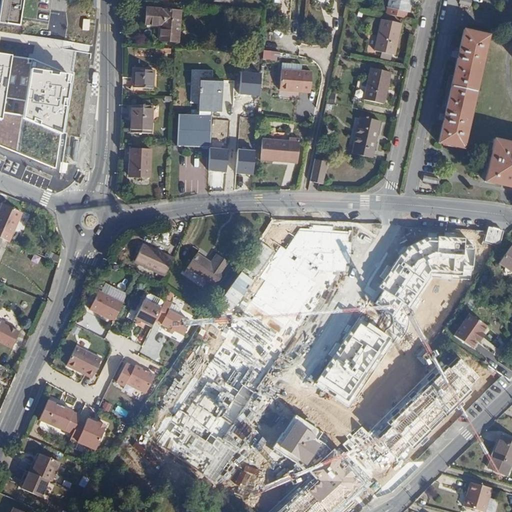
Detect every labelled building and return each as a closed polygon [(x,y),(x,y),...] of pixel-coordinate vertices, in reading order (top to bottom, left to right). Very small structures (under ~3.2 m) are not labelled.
[(0,0),(0,25),(10,28),(18,29),(22,0),(0,0)] [(389,0),(387,13),(407,17),(408,11),(411,11),(413,0),(389,0)] [(147,7),(145,22),(162,24),(161,40),(180,41),(182,10),(147,7)] [(375,50),(383,52),(391,54),(395,54),(402,23),(382,18),(375,50)] [(457,68),(440,143),(464,149),(473,109),(471,109),(478,75),(480,76),(489,39),(489,36),(465,30),(457,68)] [(0,118),(10,58),(0,55),(0,118)] [(280,61),(279,68),(299,69),(299,63),(280,61)] [(131,68),(130,86),(149,87),(150,69),(131,68)] [(299,69),(279,68),(277,89),(308,91),(310,70),(299,69)] [(371,68),(364,99),(384,104),(391,72),(371,68)] [(66,74),(30,70),(23,118),(61,133),(66,74)] [(261,74),(242,72),(240,94),(259,95),(261,74)] [(199,94),(198,103),(198,116),(176,115),(175,144),(206,146),(207,126),(208,126),(209,110),(217,110),(219,80),(210,80),(198,79),(198,88),(197,88),(196,93),(199,94)] [(127,102),(126,131),(147,132),(148,103),(127,102)] [(360,116),(354,145),(359,147),(357,155),(372,158),(380,121),(360,116)] [(260,137),(259,158),(296,161),(298,140),(260,137)] [(511,141),(497,138),(488,180),(497,181),(498,179),(511,182),(511,141)] [(121,148),(121,157),(125,157),(124,175),(145,176),(146,149),(121,148)] [(228,150),(211,148),(209,170),(226,172),(228,150)] [(256,151),(238,149),(236,173),(254,175),(256,151)] [(315,160),(310,181),(321,183),(325,162),(315,160)] [(441,178),(426,175),(425,181),(440,184),(441,178)] [(0,242),(0,243),(7,246),(20,216),(0,207),(0,242)] [(254,271),(271,282),(297,240),(280,229),(254,271)] [(405,247),(399,257),(378,288),(410,306),(430,272),(463,275),(465,239),(427,238),(405,247)] [(166,276),(174,257),(143,242),(135,261),(166,276)] [(511,245),(500,261),(511,269),(511,245)] [(198,250),(189,264),(216,283),(232,261),(218,252),(213,260),(198,250)] [(171,435),(208,458),(304,305),(267,282),(171,435)] [(90,309),(115,321),(123,303),(99,291),(90,309)] [(136,318),(153,326),(155,321),(162,308),(145,300),(136,318)] [(162,308),(155,321),(184,335),(191,321),(162,307),(162,308)] [(469,313),(455,335),(472,347),(477,340),(487,325),(469,313)] [(492,325),(487,332),(502,342),(511,328),(511,327),(494,315),(488,323),(492,325)] [(358,318),(316,381),(347,401),(390,338),(358,318)] [(19,331),(0,321),(0,343),(11,349),(19,331)] [(490,327),(487,325),(477,340),(480,341),(490,327)] [(67,366),(86,374),(87,372),(93,375),(95,371),(102,359),(77,346),(67,366)] [(372,438),(362,427),(351,435),(350,433),(346,436),(348,439),(343,444),(348,451),(345,454),(342,452),(338,455),(332,450),(308,471),(317,481),(283,511),(346,511),(472,393),(467,388),(477,377),(459,359),(450,370),(447,368),(388,425),(389,428),(378,439),(375,436),(372,438)] [(134,366),(126,384),(145,393),(153,376),(134,366)] [(77,422),(80,416),(72,412),(72,411),(47,400),(39,419),(64,430),(64,431),(72,434),(77,422)] [(72,434),(70,438),(77,441),(76,442),(94,450),(104,427),(97,424),(94,423),(86,419),(83,425),(77,422),(72,434)] [(315,437),(294,422),(278,447),(307,465),(320,443),(312,440),(315,437)] [(511,439),(501,435),(488,467),(506,474),(511,458),(511,439)] [(31,464),(28,472),(47,480),(50,481),(58,462),(39,454),(34,464),(31,464)] [(47,480),(28,472),(20,489),(40,498),(47,480)] [(491,487),(470,480),(463,504),(484,511),(491,487)]
